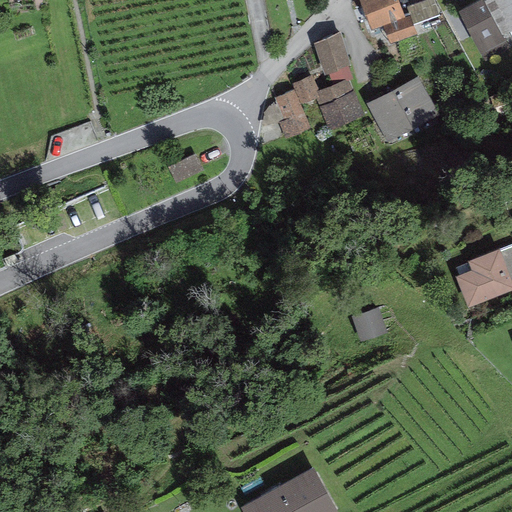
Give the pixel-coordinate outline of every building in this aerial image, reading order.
[(396,0),(358,0),(371,32),(381,27),(390,45),(416,35),(413,26),(409,15),(403,17),(396,0)] [(428,0),(406,8),(409,15),(413,26),(439,16),(433,0),(428,0)] [(485,62),(509,49),(502,36),(511,31),(511,0),(486,0),(483,1),(482,0),(480,0),(458,12),(485,62)] [(341,33),(313,44),(324,76),(328,74),(347,67),(350,66),(341,33)] [(347,67),(328,74),(333,85),(346,80),(347,82),(352,79),(347,67)] [(312,76),(291,84),(294,90),(300,106),(315,100),(318,98),(316,92),(318,92),(312,76)] [(438,115),(417,77),(366,105),(387,143),(438,115)] [(318,92),(316,92),(318,98),(315,100),(328,131),(364,116),(354,90),(351,92),(347,82),(346,80),(333,85),(318,92)] [(300,106),(294,90),(273,97),(283,121),(277,124),(285,140),(309,129),(300,106)] [(511,246),(500,251),(511,281),(511,246)] [(467,262),(471,271),(455,278),(467,308),(511,290),(511,281),(500,251),(499,250),(467,262)] [(355,314),(363,342),(390,335),(382,307),(355,314)] [(336,511),(313,468),(240,508),(242,511),(336,511)]
